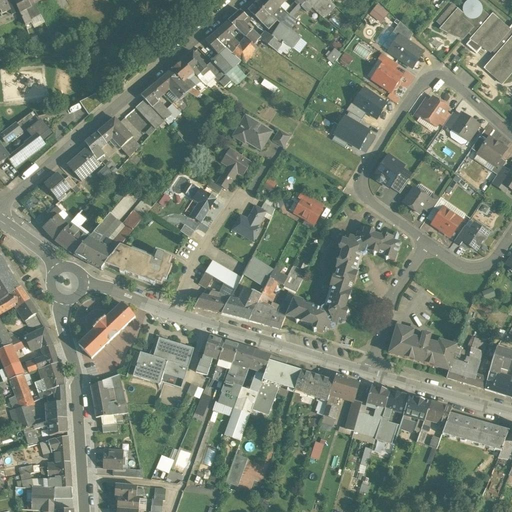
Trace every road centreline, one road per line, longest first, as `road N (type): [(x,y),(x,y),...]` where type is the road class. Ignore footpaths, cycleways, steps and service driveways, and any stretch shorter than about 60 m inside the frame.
road 1 (residential): [(243,0),(0,208)]
road 2 (residential): [(361,191),(390,126),(434,75),(457,84),(511,135)]
road 3 (tertiary): [(64,298),(85,511)]
road 4 (residential): [(369,371),(175,311)]
road 5 (residential): [(511,414),(369,371)]
road 6 (residential): [(369,371),(389,300),(425,243)]
road 7 (residential): [(175,311),(197,253),(236,198)]
